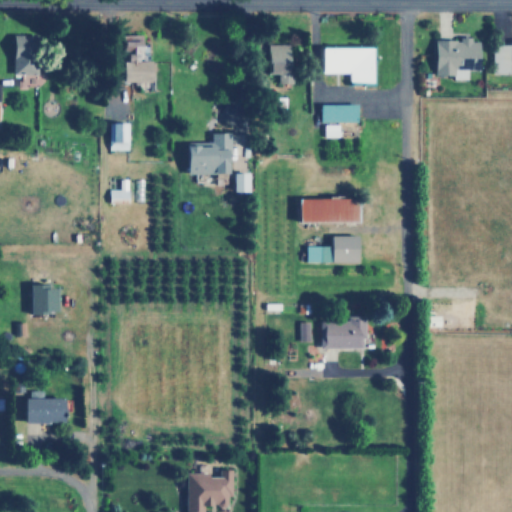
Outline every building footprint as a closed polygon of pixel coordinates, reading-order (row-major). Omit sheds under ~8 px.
[(37,74),(37,33),(8,33),(8,74),(37,74)] [(465,76),(465,71),(476,71),(476,36),(431,37),(432,76),(465,76)] [(487,73),(505,73),(505,64),(511,64),(511,39),(505,39),(505,44),(487,44),(487,73)] [(373,83),(373,45),(321,45),(321,72),(345,72),(345,83),(373,83)] [(266,74),(289,74),(288,46),(265,47),(266,74)] [(150,60),(122,60),(122,80),(150,80),(150,60)] [(316,134),(333,134),(333,122),(355,122),(355,103),(316,103),(316,134)] [(104,120),(104,150),(122,150),(122,120),(104,120)] [(340,124),(324,124),(325,136),(340,136),(340,124)] [(215,173),(215,181),(227,181),(226,145),(221,146),(221,131),(206,132),(206,142),(181,142),(181,173),(215,173)] [(251,171),(235,172),(236,191),(251,191),(251,171)] [(104,202),(123,202),(123,178),(114,178),(114,187),(104,187),(104,202)] [(357,221),(357,197),(298,197),(298,221),(357,221)] [(355,234),(326,234),(326,261),(355,261),(355,234)] [(55,283),(25,283),(25,313),(55,313),(55,283)] [(314,347),(361,347),(361,317),(314,317),(314,347)] [(311,321),(299,320),(298,340),(310,341),(311,321)] [(63,421),(63,396),(19,396),(19,421),(63,421)] [(198,511),(198,506),(223,506),(223,471),(181,470),(180,511),(198,511)]
